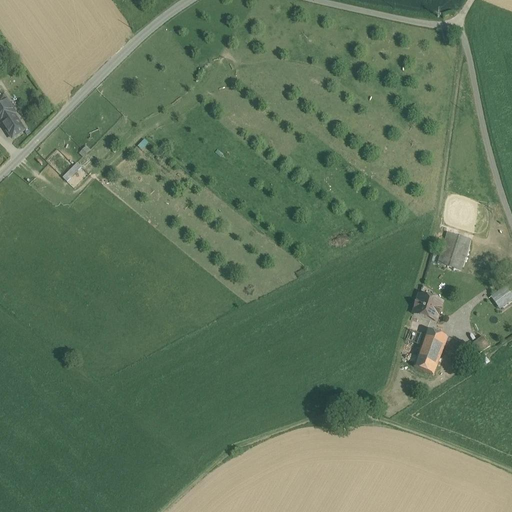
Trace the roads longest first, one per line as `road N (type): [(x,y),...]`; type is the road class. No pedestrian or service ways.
road 1 (track): [(158,511),(202,469),(320,415),(363,412),(511,470)]
road 2 (unclassified): [(314,0),(462,32),(511,227)]
road 3 (unclassified): [(0,175),(191,0)]
